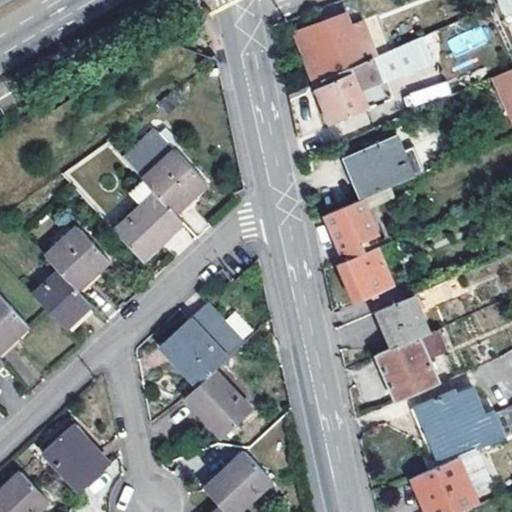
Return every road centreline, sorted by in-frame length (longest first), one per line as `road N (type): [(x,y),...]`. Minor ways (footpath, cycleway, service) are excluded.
road 1 (tertiary): [(285,212),(349,511)]
road 2 (residential): [(285,212),(230,230),(110,342)]
road 3 (tertiary): [(239,13),(285,212)]
road 4 (residential): [(110,342),(150,509)]
road 5 (residential): [(110,342),(0,443)]
